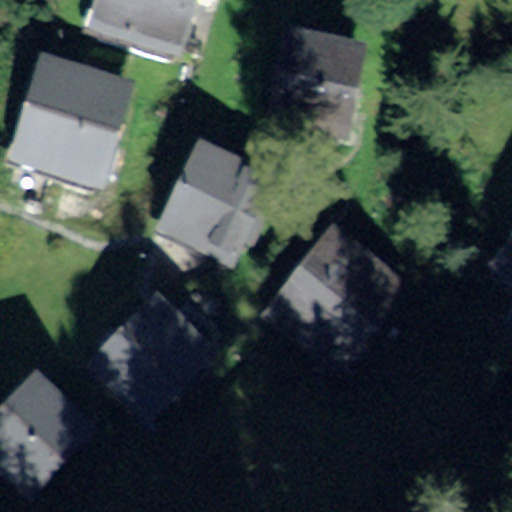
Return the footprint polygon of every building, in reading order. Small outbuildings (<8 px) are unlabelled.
[(188,0),(103,0),(95,27),(172,52),(188,0)] [(292,30),(278,114),(343,125),(357,41),(292,30)] [(125,90),(44,63),(14,154),(95,180),(125,90)] [(261,184),(198,154),(163,227),(226,257),(261,184)] [(331,233),(284,288),(345,339),(391,284),(331,233)] [(205,344),(158,298),(104,354),(151,400),(205,344)] [(35,384),(0,422),(0,454),(37,488),(88,431),(35,384)]
